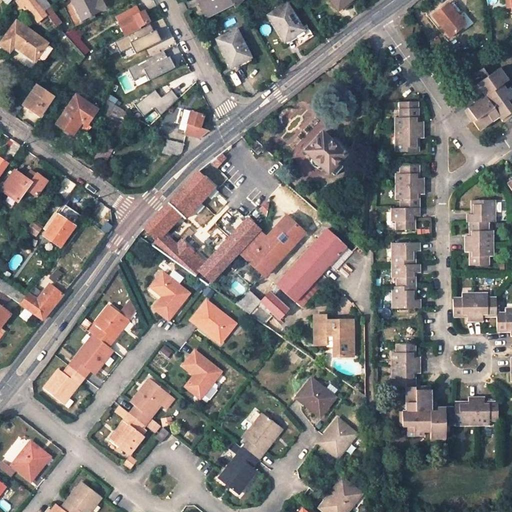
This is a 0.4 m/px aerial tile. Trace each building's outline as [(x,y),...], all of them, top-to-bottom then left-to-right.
[(34,0),(17,0),(17,1),(24,8),(28,6),(38,16),(44,11),(34,0)] [(44,0),(34,0),(44,11),(51,7),(44,0)] [(71,0),(83,21),(107,9),(103,1),(104,0),(71,0)] [(199,0),(208,17),(226,7),(224,4),(231,1),(232,4),(234,4),(237,5),(241,2),(242,0),(199,0)] [(331,0),(339,10),(351,0),(331,0)] [(302,28),(287,4),(269,15),(285,42),(296,35),(301,43),(313,36),(306,25),(302,28)] [(430,20),(449,40),(464,26),(444,6),(430,20)] [(41,19),(48,15),(44,11),(38,16),(41,19)] [(150,21),(145,11),(124,23),(130,34),(141,28),(140,27),(150,21)] [(1,44),(10,51),(15,45),(35,60),(47,43),(17,22),(1,44)] [(151,25),(122,40),(126,50),(155,35),(151,25)] [(61,30),(54,36),(56,39),(59,37),(61,39),(64,34),(61,30)] [(83,56),(89,51),(75,36),(78,33),(74,30),(65,35),(80,52),(83,56)] [(251,57),(236,30),(217,40),(230,65),(238,61),(240,63),(251,57)] [(57,42),(62,47),(66,44),(76,55),(80,52),(65,35),(64,34),(61,39),(57,42)] [(165,50),(125,68),(131,80),(144,74),(147,79),(173,66),(165,50)] [(481,68),(468,79),(477,92),(485,87),(489,92),(464,110),(478,130),(498,116),(502,121),(511,113),(511,111),(509,107),(511,104),(511,93),(508,87),(505,89),(501,84),(508,79),(500,67),(487,76),(481,68)] [(37,86),(24,104),(40,116),(49,103),(44,100),(48,94),(37,86)] [(160,95),(154,87),(132,105),(142,116),(154,107),(159,114),(179,98),(170,87),(160,95)] [(77,96),(57,124),(73,135),(82,122),(86,126),(97,110),(77,96)] [(112,118),(123,122),(127,112),(115,104),(106,98),(98,119),(109,123),(112,118)] [(417,122),(418,101),(400,101),(399,117),(395,117),(396,131),(422,130),(422,121),(417,122)] [(22,108),(16,103),(9,113),(15,117),(22,108)] [(200,128),(204,115),(191,112),(184,110),(179,129),(186,130),(185,135),(200,138),(209,130),(200,128)] [(396,131),(396,151),(418,151),(418,138),(423,138),(422,130),(396,131)] [(322,133),(304,152),(314,161),(316,164),(318,166),(321,168),(329,175),(330,173),(335,177),(344,167),(339,162),(350,151),(332,134),(328,139),(322,133)] [(3,149),(14,157),(21,146),(11,139),(3,149)] [(185,143),(167,139),(162,152),(177,157),(183,152),(185,143)] [(256,142),(250,148),(258,156),(264,149),(256,142)] [(418,164),(400,164),(400,173),(396,173),(396,186),(423,186),(423,178),(418,178),(418,164)] [(30,170),(24,178),(31,183),(36,175),(30,170)] [(36,197),(47,182),(36,175),(31,183),(24,178),(14,171),(1,190),(17,202),(26,190),(36,197)] [(214,188),(198,173),(144,229),(155,242),(151,246),(208,286),(239,253),(259,231),(246,219),(201,268),(189,258),(194,252),(181,240),(176,245),(165,234),(181,216),(185,220),(214,188)] [(65,197),(75,184),(65,177),(56,190),(65,197)] [(400,199),(400,208),(418,208),(418,194),(423,194),(423,186),(396,186),(396,199),(400,199)] [(494,221),(494,200),(470,200),(470,214),(466,214),(466,222),(469,222),(488,221),(494,221)] [(104,205),(96,215),(103,220),(111,210),(104,205)] [(81,216),(65,206),(58,216),(57,216),(43,236),(59,247),(81,216)] [(400,208),(392,208),(391,221),(396,221),(396,230),(413,230),(414,216),(418,216),(418,208),(400,208)] [(266,237),(246,260),(265,277),(304,234),(286,216),(266,237)] [(469,222),(469,236),(465,236),(464,244),(491,243),(492,231),(488,230),(488,221),(469,222)] [(27,230),(35,236),(40,230),(32,223),(27,230)] [(352,253),(326,229),(275,285),(280,290),(301,309),(352,253)] [(239,253),(246,260),(266,237),(259,231),(239,253)] [(414,264),(414,251),(420,251),(419,242),(392,243),(392,265),(414,264)] [(491,243),(464,244),(464,251),(469,251),(469,265),(488,264),(488,256),(491,256),(491,243)] [(414,286),(414,272),(420,272),(420,264),(414,264),(392,265),(392,277),(397,278),(397,286),(414,286)] [(243,272),(239,276),(251,287),(255,283),(243,272)] [(189,294),(163,274),(152,288),(163,297),(154,309),(168,320),(189,294)] [(25,297),(0,280),(0,290),(10,298),(20,304),(25,297)] [(67,290),(57,282),(52,288),(49,285),(35,302),(27,296),(20,305),(43,320),(67,290)] [(274,297),(280,290),(275,285),(269,292),(274,297)] [(392,286),(392,308),(420,308),(420,300),(414,300),(414,286),(397,286),(392,286)] [(0,327),(10,314),(2,308),(10,298),(0,290),(0,327)] [(279,321),(288,311),(274,297),(269,292),(260,302),(248,290),(234,305),(263,325),(272,315),(279,321)] [(461,299),(453,299),(453,316),(466,316),(466,322),(474,321),(474,294),(461,294),(461,299)] [(474,321),(482,321),(482,316),(496,316),(496,312),(496,298),(486,298),(487,294),(474,294),(474,321)] [(207,302),(192,322),(221,344),(235,324),(207,302)] [(109,347),(129,321),(109,305),(95,325),(99,328),(93,335),(109,347)] [(511,308),(504,309),(504,312),(496,312),(496,316),(496,331),(510,331),(509,344),(511,343),(511,308)] [(325,316),(314,316),(314,346),(326,345),(326,336),(332,336),(335,336),(336,356),(353,356),(352,320),(326,321),(325,316)] [(94,375),(112,350),(109,347),(93,335),(69,366),(84,378),(89,371),(94,375)] [(420,365),(420,357),(414,357),(414,343),(396,344),(396,353),(392,353),(392,365),(420,365)] [(195,376),(186,388),(200,399),(221,373),(194,353),(184,366),(195,376)] [(420,365),(392,365),(392,378),(396,377),(396,386),(405,386),(414,386),(414,373),(420,372),(420,365)] [(59,370),(44,389),(63,404),(84,378),(69,366),(63,373),(59,370)] [(135,407),(129,414),(145,426),(160,406),(165,410),(174,399),(149,379),(130,404),(135,407)] [(311,380),(296,399),(320,417),(335,398),(311,380)] [(430,415),(430,386),(414,386),(405,386),(406,410),(400,410),(400,427),(407,427),(407,436),(423,436),(423,431),(430,431),(430,438),(445,438),(445,425),(454,425),(454,407),(437,407),(437,414),(430,415)] [(476,424),(476,397),(468,397),(468,402),(454,401),(454,407),(454,425),(476,424)] [(476,424),(489,424),(489,420),(497,420),(497,401),(484,401),(484,397),(476,397),(476,424)] [(116,413),(125,420),(129,414),(121,407),(116,413)] [(125,420),(109,440),(129,456),(144,437),(140,433),(145,426),(129,414),(125,420)] [(248,442),(218,479),(238,495),(257,471),(253,468),(283,430),(263,414),(244,438),(248,442)] [(337,419),(318,443),(338,458),(357,435),(337,419)] [(169,433),(163,428),(154,440),(160,445),(169,433)] [(15,440),(3,461),(11,466),(24,445),(15,440)] [(31,443),(12,467),(31,482),(50,458),(31,443)] [(135,464),(129,459),(123,466),(130,471),(135,464)] [(342,480),(319,508),(323,511),(348,511),(361,495),(342,480)] [(91,511),(102,499),(82,483),(62,508),(66,511),(91,511)]
